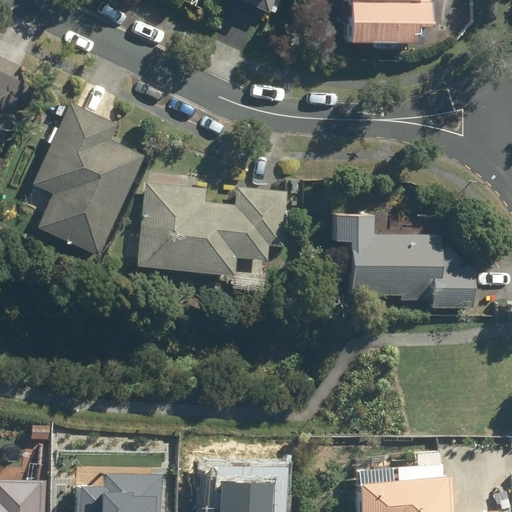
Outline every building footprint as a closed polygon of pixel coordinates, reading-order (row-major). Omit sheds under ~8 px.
[(246,0),(271,12),(276,0),(246,0)] [(348,0),(347,39),(415,42),(415,26),(431,27),(432,1),(420,0),(348,0)] [(0,148),(29,83),(0,69),(0,148)] [(118,122),(69,102),(36,183),(55,191),(39,229),(103,255),(146,152),(111,137),(118,122)] [(205,184),(146,180),(139,267),(233,274),(232,286),(264,288),(268,244),(283,245),(287,187),(236,183),(235,201),(204,199),(205,184)] [(373,230),(373,212),(335,212),(335,236),(348,237),(348,293),(399,294),(399,298),(429,298),(429,304),(474,305),(474,262),(441,262),(441,230),(373,230)] [(399,474),(359,474),(358,511),(498,511),(498,510),(448,510),(448,471),(440,471),(440,450),(419,450),(419,463),(399,463),(399,474)]
